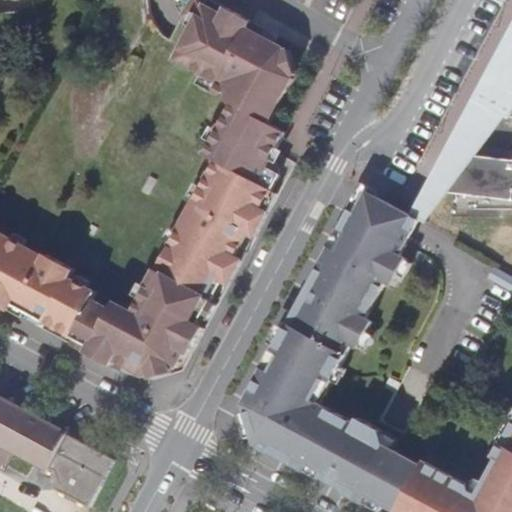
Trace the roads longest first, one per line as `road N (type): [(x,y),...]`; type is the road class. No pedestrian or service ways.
road 1 (unclassified): [(184,443),(342,149)]
road 2 (unclassified): [(0,347),(184,443)]
road 3 (unclassified): [(396,122),(460,0)]
road 4 (unclassified): [(184,443),(303,511)]
road 5 (unclassified): [(422,0),(364,108)]
